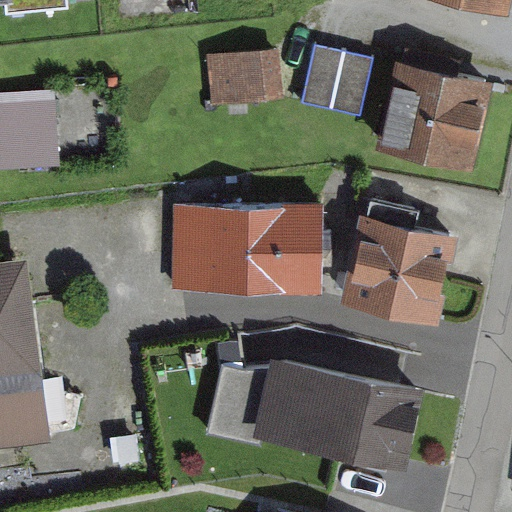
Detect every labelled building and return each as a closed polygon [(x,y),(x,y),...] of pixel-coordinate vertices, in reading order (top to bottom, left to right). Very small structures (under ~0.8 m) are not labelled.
[(0,0),(0,6),(7,5),(8,16),(71,9),(69,0),(0,0)] [(511,0),(450,0),(509,14),(511,0)] [(375,59),(316,46),(303,105),(362,118),(375,59)] [(285,99),(281,49),(210,55),(214,105),(285,99)] [(493,85),(399,65),(380,154),(474,174),(493,85)] [(56,90),(0,93),(0,171),(62,167),(56,90)] [(370,219),(362,217),(342,305),(438,327),(458,240),(417,230),(421,213),(373,202),(370,219)] [(324,209),(175,205),(173,292),(322,295),(324,209)] [(29,261),(0,264),(0,448),(52,442),(29,261)] [(427,394),(273,359),(254,441),(408,476),(427,394)]
